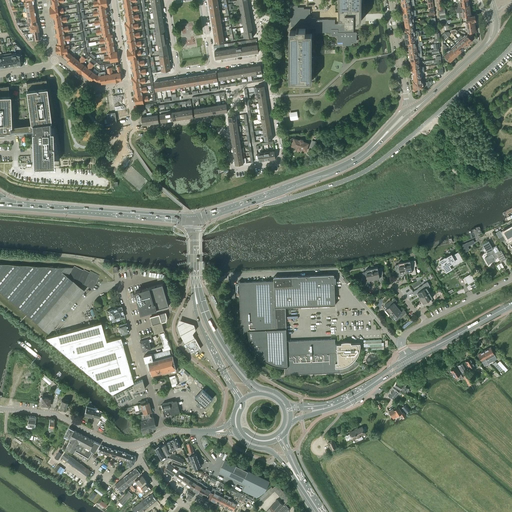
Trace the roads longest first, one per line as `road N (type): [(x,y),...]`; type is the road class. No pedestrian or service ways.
road 1 (unclassified): [(270,194),(293,196),(366,169),(511,46)]
road 2 (residential): [(264,59),(281,161),(232,168),(225,133),(205,118),(136,129)]
road 3 (unclassified): [(161,432),(116,273)]
road 4 (secondary): [(192,219),(29,207)]
road 5 (secondary): [(270,194),(360,158),(406,114)]
road 6 (unclassified): [(137,444),(112,443),(56,414),(0,408)]
road 7 (primary): [(289,424),(350,400),(410,363)]
